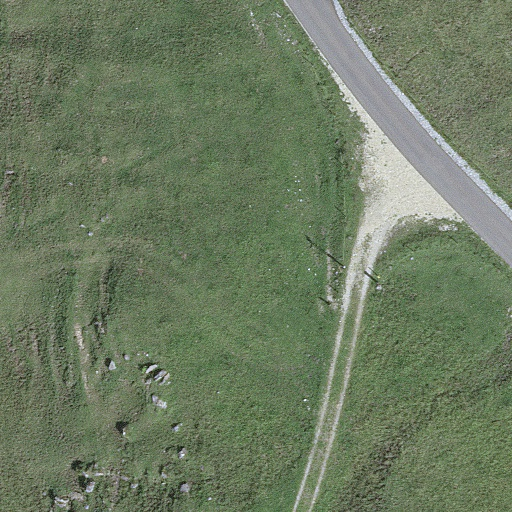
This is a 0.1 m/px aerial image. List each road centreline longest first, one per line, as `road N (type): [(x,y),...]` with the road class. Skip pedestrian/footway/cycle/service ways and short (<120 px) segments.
road 1 (track): [(414,138),(357,267),(338,388),(306,511)]
road 2 (track): [(414,138),(307,0)]
road 3 (track): [(511,239),(414,138)]
